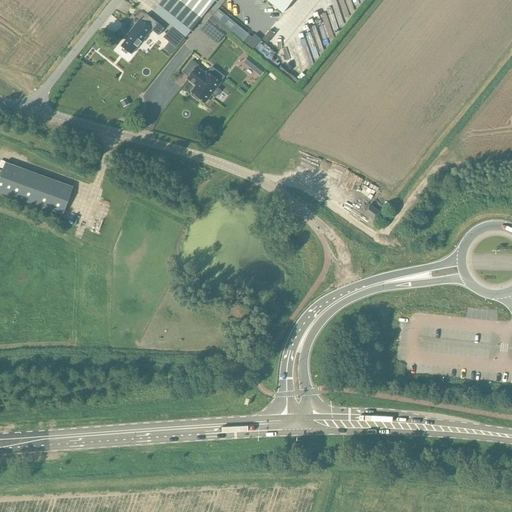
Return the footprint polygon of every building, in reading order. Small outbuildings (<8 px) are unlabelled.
[(164,0),(155,11),(161,16),(174,27),(178,30),(186,37),(215,0),(164,0)] [(266,0),(283,13),(293,0),(266,0)] [(123,48),(121,50),(126,55),(129,52),(132,54),(138,47),(152,30),(159,36),(164,29),(157,22),(147,14),(141,21),(140,19),(127,35),(129,37),(121,46),(123,48)] [(213,15),(208,21),(225,35),(227,36),(231,31),(213,15)] [(208,21),(200,31),(217,44),(225,35),(208,21)] [(171,27),(163,37),(169,42),(177,48),(185,38),(171,27)] [(270,30),(263,39),(267,43),(275,34),(270,30)] [(249,35),(243,43),(252,51),(261,40),(255,34),(252,37),(249,35)] [(86,54),(82,59),(87,63),(90,60),(89,56),(86,54)] [(249,55),(243,63),(261,76),(267,69),(249,55)] [(192,61),(183,72),(189,77),(188,79),(197,86),(192,92),(193,93),(191,95),(199,101),(200,99),(206,103),(212,95),(215,98),(221,91),(217,88),(221,83),(220,83),(207,72),(206,74),(197,68),(199,66),(192,61)] [(127,98),(120,101),(124,108),(130,104),(127,98)] [(5,163),(1,172),(0,175),(0,192),(62,216),(73,187),(5,163)] [(364,212),(375,220),(381,212),(370,204),(364,212)]
